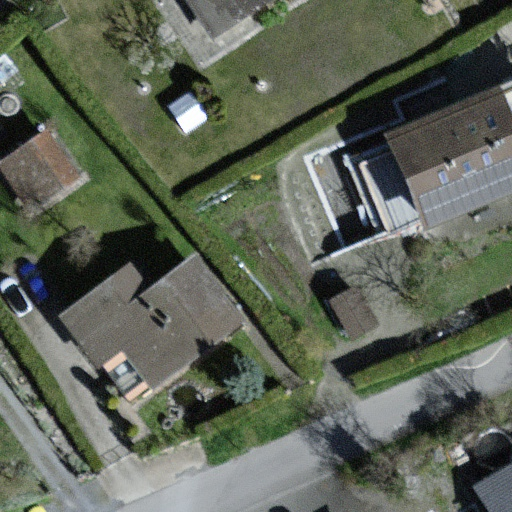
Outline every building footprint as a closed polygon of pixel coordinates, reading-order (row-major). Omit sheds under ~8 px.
[(278,0),(173,0),(205,48),(278,0)] [(511,190),(511,153),(486,95),(377,143),(416,233),(511,190)] [(71,183),(42,140),(0,168),(0,187),(20,217),(71,183)] [(234,328),(185,267),(142,301),(117,270),(56,318),(98,371),(124,351),(156,391),(234,328)] [(511,511),(511,468),(482,486),(497,511),(511,511)]
